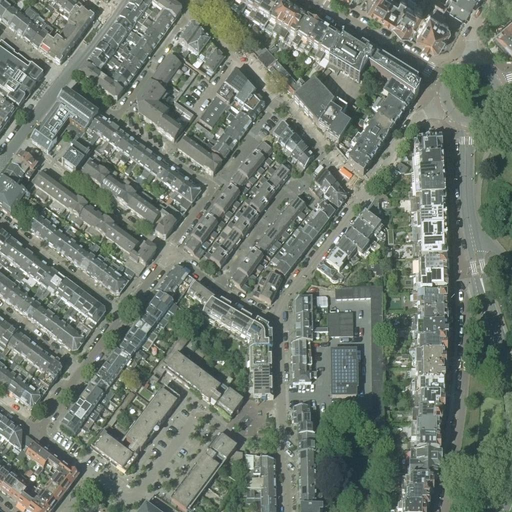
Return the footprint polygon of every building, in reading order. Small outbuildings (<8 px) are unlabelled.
[(6,0),(0,8),(0,22),(10,10),(7,7),(12,0),(6,0)] [(48,7),(52,10),(60,0),(49,0),(48,1),(51,3),(48,7)] [(60,0),(52,10),(54,11),(56,13),(58,10),(62,12),(70,2),(68,0),(60,0)] [(143,0),(134,0),(133,2),(146,11),(151,5),(143,0)] [(162,0),(156,0),(152,6),(156,9),(162,0)] [(162,0),(156,9),(162,14),(175,23),(181,15),(180,12),(175,7),(176,6),(167,0),(162,0)] [(225,8),(230,11),(236,0),(221,0),(219,4),(225,7),(225,8)] [(236,0),(230,11),(241,18),(252,0),(236,0)] [(252,0),(241,18),(252,25),(267,0),(252,0)] [(267,0),(252,25),(264,32),(280,7),(276,5),(277,4),(276,1),(274,0),(267,0)] [(368,0),(366,4),(379,12),(386,0),(368,0)] [(386,0),(379,12),(392,20),(403,0),(386,0)] [(403,0),(392,20),(408,30),(422,8),(415,3),(416,1),(415,0),(403,0)] [(435,5),(433,9),(441,14),(447,4),(445,3),(440,0),(431,0),(430,2),(435,5)] [(473,5),(464,0),(447,0),(445,3),(447,4),(466,16),(469,15),(471,12),(470,9),(472,5),(473,5)] [(504,0),(501,7),(509,14),(511,10),(511,6),(505,0),(504,0)] [(67,21),(78,8),(70,2),(62,12),(65,15),(63,18),(67,21)] [(133,2),(129,8),(142,18),(144,14),(149,19),(152,15),(146,11),(133,2)] [(210,9),(213,13),(219,5),(214,2),(210,9)] [(0,22),(8,28),(19,15),(24,7),(22,5),(20,4),(14,13),(10,10),(0,22)] [(264,32),(277,41),(285,27),(290,26),(293,21),(288,18),(291,14),(287,11),(288,9),(287,8),(286,7),(285,6),(284,6),(283,6),(282,5),(281,5),(280,7),(264,32)] [(70,23),(67,26),(81,38),(93,22),(92,20),(78,8),(67,21),(70,23)] [(129,8),(124,15),(142,28),(147,22),(145,20),(142,23),(139,21),(142,18),(129,8)] [(426,20),(425,20),(421,28),(417,35),(418,38),(424,42),(423,43),(427,46),(428,44),(434,48),(437,47),(438,46),(441,48),(444,48),(446,44),(446,41),(442,39),(448,29),(448,25),(442,21),(445,16),(441,14),(433,9),(430,14),(429,14),(426,20)] [(14,34),(22,40),(33,25),(38,19),(39,18),(34,14),(31,12),(25,20),(14,34)] [(154,12),(152,15),(170,29),(175,23),(162,14),(160,16),(154,12)] [(291,49),(292,48),(307,23),(307,22),(307,21),(306,20),(305,19),(303,18),(302,17),(301,17),(300,19),(295,16),(294,13),(291,14),(288,18),(293,21),(290,26),(285,27),(277,41),(291,49)] [(496,28),(495,29),(499,34),(492,39),(506,54),(511,49),(511,13),(504,21),(503,21),(500,20),(496,24),(496,27),(496,28)] [(8,28),(14,34),(25,20),(19,15),(8,28)] [(124,15),(119,21),(132,30),(134,28),(137,30),(135,33),(137,34),(139,31),(140,32),(142,28),(124,15)] [(152,15),(149,19),(155,23),(153,26),(166,35),(170,29),(152,15)] [(38,19),(33,25),(22,40),(30,46),(45,27),(43,25),(44,23),(38,19)] [(133,36),(130,33),(132,30),(119,21),(114,28),(133,41),(136,37),(135,37),(133,36)] [(147,22),(142,28),(161,42),(166,35),(153,26),(147,22)] [(292,48),(303,55),(319,30),(319,29),(319,26),(314,23),(311,24),(311,25),(307,23),(292,48)] [(67,26),(62,34),(65,36),(76,45),(81,38),(67,26)] [(30,46),(37,52),(46,41),(53,33),(45,27),(30,46)] [(114,28),(109,34),(122,44),(125,41),(130,44),(131,44),(133,41),(114,28)] [(161,42),(142,28),(140,32),(146,36),(143,39),(157,48),(161,42)] [(177,57),(181,61),(182,59),(187,52),(200,35),(194,28),(191,28),(179,44),(178,45),(179,45),(183,49),(177,57)] [(236,38),(239,41),(240,40),(244,37),(248,32),(244,30),(236,38)] [(303,55),(315,62),(330,37),(330,34),(325,31),(323,32),(319,30),(303,55)] [(240,40),(239,41),(247,50),(256,41),(248,32),(244,37),(240,40)] [(46,41),(37,52),(38,53),(48,60),(65,36),(62,34),(53,45),(46,41)] [(109,34),(105,40),(124,54),(126,51),(125,50),(127,48),(125,46),(124,48),(124,47),(123,49),(120,47),(122,44),(109,34)] [(209,45),(200,35),(187,52),(189,53),(198,60),(209,45)] [(65,36),(48,60),(58,67),(60,67),(76,45),(65,36)] [(136,37),(133,41),(151,55),(157,48),(143,39),(141,41),(136,37)] [(315,62),(326,69),(342,43),(342,40),(337,37),(334,38),(334,39),(330,37),(315,62)] [(105,40),(100,47),(113,56),(115,54),(120,57),(119,58),(120,58),(124,54),(105,40)] [(151,55),(133,41),(131,44),(133,45),(136,48),(133,52),(147,61),(151,55)] [(0,97),(3,100),(1,103),(16,113),(18,110),(24,102),(24,101),(24,100),(24,99),(23,99),(26,95),(29,98),(35,89),(32,87),(33,85),(33,86),(34,86),(35,86),(36,85),(37,85),(42,77),(18,57),(17,57),(14,55),(14,54),(1,43),(0,44),(0,97)] [(337,76),(339,72),(349,78),(359,85),(360,83),(367,71),(387,84),(414,102),(417,96),(419,91),(414,89),(418,83),(362,48),(361,49),(358,54),(342,44),(342,43),(326,69),(337,76)] [(209,45),(198,60),(192,68),(196,72),(203,64),(205,66),(203,69),(208,73),(204,78),(209,81),(224,61),(209,45)] [(251,55),(257,61),(267,53),(261,46),(251,55)] [(100,47),(96,53),(113,66),(116,63),(111,59),(113,56),(100,47)] [(273,47),(267,53),(257,61),(257,62),(267,72),(276,63),(270,57),(276,51),(273,47)] [(126,51),(124,54),(142,67),(147,61),(133,52),(131,56),(128,54),(129,53),(126,51)] [(96,53),(91,60),(104,69),(106,66),(112,71),(114,68),(113,68),(114,66),(113,66),(96,53)] [(142,67),(124,54),(120,58),(126,62),(124,64),(137,74),(142,67)] [(168,59),(162,68),(179,81),(183,75),(178,72),(182,65),(172,57),(170,60),(168,59)] [(91,60),(86,66),(105,80),(108,77),(104,74),(101,73),(104,69),(91,60)] [(278,63),(284,69),(287,66),(282,60),(278,63)] [(267,73),(281,88),(289,81),(284,74),(286,72),(284,69),(278,63),(273,68),(267,73)] [(114,67),(120,71),(133,80),(137,74),(124,64),(122,68),(116,64),(114,67)] [(123,93),(110,84),(105,80),(86,66),(85,68),(79,75),(80,78),(113,103),(117,102),(123,93)] [(162,68),(155,77),(167,86),(170,82),(175,86),(179,81),(162,68)] [(120,71),(115,78),(128,87),(133,80),(120,71)] [(216,100),(207,111),(220,120),(224,114),(226,115),(230,110),(231,110),(248,87),(241,79),(235,73),(216,100)] [(175,105),(196,77),(193,75),(172,103),(175,105),(173,108),(191,121),(193,118),(175,105)] [(155,77),(148,86),(165,97),(166,98),(170,93),(165,89),(167,86),(155,77)] [(115,78),(110,84),(123,93),(128,87),(115,78)] [(281,88),(293,101),(304,91),(298,85),(295,87),(289,81),(281,88)] [(304,113),(308,117),(310,115),(310,114),(313,111),(315,112),(322,105),(322,104),(327,99),(313,83),(310,86),(306,89),(304,91),(293,101),(294,103),(294,102),(298,107),(299,108),(299,107),(303,112),(303,113),(304,113)] [(379,96),(389,102),(405,114),(406,114),(406,113),(413,102),(414,102),(387,84),(379,96)] [(148,86),(141,96),(155,106),(157,102),(160,104),(165,97),(148,86)] [(231,110),(238,116),(239,117),(242,112),(255,95),(248,87),(231,110)] [(72,151),(67,159),(64,163),(62,166),(61,166),(75,176),(93,152),(93,153),(94,152),(90,149),(86,147),(79,142),(80,141),(83,137),(85,135),(97,117),(77,103),(65,94),(56,107),(39,130),(30,143),(47,155),(56,143),(55,142),(66,129),(77,137),(72,145),(74,146),(71,150),(72,151)] [(244,120),(252,125),(265,108),(264,105),(260,100),(255,95),(242,112),(247,116),(244,120)] [(136,103),(137,111),(153,108),(155,106),(141,96),(136,103)] [(365,99),(370,103),(400,122),(401,120),(405,114),(389,102),(386,106),(378,101),(377,102),(367,96),(365,99)] [(318,129),(333,105),(327,99),(322,104),(322,105),(315,112),(313,111),(310,114),(310,115),(308,117),(308,118),(308,119),(309,118),(313,123),(312,123),(314,125),(315,125),(318,128),(317,128),(318,129)] [(1,103),(0,103),(0,116),(9,123),(16,114),(1,103)] [(324,133),(328,136),(339,121),(347,110),(335,103),(333,105),(318,129),(319,130),(319,129),(324,133)] [(380,116),(377,119),(394,131),(398,125),(400,122),(370,103),(369,104),(374,107),(372,110),(380,116)] [(138,118),(147,125),(157,111),(153,108),(137,111),(138,118)] [(147,125),(156,131),(167,115),(161,110),(159,113),(157,111),(147,125)] [(220,120),(207,111),(199,122),(200,123),(210,130),(211,131),(220,120)] [(156,131),(165,138),(174,126),(170,123),(174,118),(168,114),(167,115),(156,131)] [(0,129),(3,132),(9,123),(0,116),(0,129)] [(231,116),(229,119),(247,132),(252,125),(244,120),(239,117),(238,116),(236,120),(231,116)] [(87,139),(90,142),(105,123),(98,118),(97,117),(85,135),(89,138),(87,139)] [(228,128),(227,128),(242,139),(247,132),(229,119),(226,122),(231,126),(229,129),(228,128)] [(367,119),(364,123),(388,140),(389,138),(393,131),(394,132),(394,131),(377,119),(374,124),(367,119)] [(339,121),(328,136),(326,139),(338,147),(350,129),(339,121)] [(98,138),(102,141),(111,128),(105,123),(90,142),(86,147),(90,149),(98,138)] [(174,126),(165,138),(174,144),(187,127),(181,123),(177,128),(174,126)] [(367,134),(364,138),(382,149),(386,143),(388,140),(364,123),(363,124),(361,123),(358,127),(367,134)] [(194,129),(212,141),(214,138),(197,126),(194,129)] [(272,146),(268,151),(273,154),(277,148),(276,147),(289,132),(284,127),(284,126),(283,126),(281,126),(272,138),(274,140),(270,145),(272,146)] [(100,157),(103,153),(118,133),(111,128),(102,141),(105,144),(101,150),(97,147),(94,152),(93,153),(100,157)] [(220,130),(218,133),(236,147),(242,139),(227,128),(226,129),(228,130),(225,134),(220,130)] [(295,140),(289,132),(276,147),(277,148),(284,153),(295,140)] [(112,148),(116,151),(125,138),(118,133),(103,153),(107,155),(112,148)] [(216,142),(215,144),(230,155),(236,147),(218,133),(215,137),(220,140),(218,144),(216,142)] [(177,152),(186,159),(199,141),(194,137),(190,143),(186,140),(177,152)] [(112,166),(114,168),(132,143),(125,138),(116,151),(119,154),(114,160),(116,162),(115,162),(114,162),(112,166)] [(357,139),(354,144),(375,159),(377,156),(381,149),(381,150),(382,149),(364,138),(362,142),(357,139)] [(301,146),(295,140),(284,153),(282,155),(289,160),(301,146)] [(186,159),(195,165),(204,153),(200,151),(204,145),(199,141),(186,159)] [(209,152),(215,156),(224,163),(230,155),(215,144),(212,141),(210,144),(215,147),(213,150),(208,146),(206,150),(209,152)] [(413,149),(414,163),(441,160),(441,159),(440,152),(441,152),(440,141),(431,142),(425,142),(417,143),(417,148),(413,149)] [(126,159),(129,161),(139,148),(132,143),(114,168),(117,170),(126,159)] [(348,153),(349,153),(370,167),(369,167),(374,161),(375,159),(354,144),(352,143),(349,148),(351,149),(348,153)] [(253,156),(264,164),(268,168),(272,164),(267,160),(273,154),(268,151),(262,145),(253,156)] [(307,153),(301,146),(289,160),(287,164),(294,169),(307,153)] [(128,178),(131,173),(146,153),(139,148),(129,161),(133,164),(124,175),(128,178)] [(195,165),(204,172),(215,156),(209,152),(207,156),(204,153),(195,165)] [(139,169),(143,171),(153,158),(146,153),(131,173),(134,176),(139,169)] [(313,160),(307,153),(294,169),(301,175),(304,172),(305,171),(313,161),(313,160)] [(370,167),(349,153),(345,159),(349,161),(347,164),(354,171),(363,177),(365,174),(365,173),(369,167),(369,168),(370,167)] [(215,156),(204,172),(213,178),(222,166),(218,163),(220,160),(224,163),(215,156)] [(245,165),(256,174),(260,178),(264,174),(259,170),(264,164),(253,156),(245,165)] [(19,157),(16,161),(35,175),(39,169),(22,157),(19,157)] [(143,178),(147,180),(159,163),(153,158),(143,171),(146,174),(143,178)] [(82,177),(89,182),(98,170),(96,169),(100,163),(94,159),(92,163),(89,160),(82,171),(85,173),(82,177)] [(414,163),(415,175),(442,173),(442,172),(441,165),(442,165),(441,160),(414,163)] [(16,161),(11,168),(25,177),(28,173),(31,175),(29,178),(31,180),(35,175),(16,161)] [(153,179),(156,181),(166,168),(159,163),(147,180),(145,183),(148,185),(153,179)] [(245,165),(237,175),(248,183),(252,187),(256,183),(251,179),(256,174),(245,165)] [(408,171),(400,165),(399,165),(394,172),(399,176),(405,176),(408,171)] [(89,182),(98,189),(111,171),(105,167),(101,173),(98,170),(89,182)] [(11,168),(6,174),(25,188),(26,187),(21,183),(25,177),(11,168)] [(166,168),(156,181),(160,184),(155,190),(159,192),(173,173),(167,168),(166,168),(167,168),(166,168)] [(267,174),(271,178),(282,187),(290,177),(280,168),(275,174),(270,170),(267,174)] [(98,189),(107,195),(116,183),(112,180),(116,175),(111,171),(98,189)] [(167,189),(170,191),(180,178),(173,173),(159,192),(162,195),(167,189)] [(409,175),(410,188),(443,186),(442,173),(415,175),(409,175)] [(6,174),(2,181),(20,195),(21,193),(25,188),(6,174)] [(33,196),(39,200),(51,182),(42,176),(39,174),(24,195),(27,197),(34,188),(37,191),(33,196)] [(248,183),(237,175),(229,184),(239,193),(240,193),(244,197),(248,193),(243,189),(248,183)] [(309,191),(315,197),(330,179),(326,175),(322,175),(309,191)] [(170,200),(173,202),(187,183),(180,178),(170,191),(174,194),(170,200)] [(259,184),(263,188),(274,197),(282,187),(271,178),(267,184),(262,180),(259,184)] [(323,195),(325,197),(335,186),(330,179),(315,197),(320,202),(321,200),(320,198),(323,195)] [(107,195),(115,202),(128,184),(123,180),(119,185),(116,183),(107,195)] [(20,195),(2,181),(0,183),(0,210),(10,218),(25,196),(21,193),(20,195)] [(48,198),(51,201),(60,189),(51,182),(39,200),(44,204),(48,198)] [(173,202),(180,207),(193,188),(187,183),(173,202)] [(115,202),(124,208),(133,196),(130,193),(133,188),(128,184),(115,202)] [(321,203),(323,206),(327,210),(341,193),(335,186),(325,197),(323,200),(324,200),(321,203)] [(407,199),(413,199),(413,201),(444,200),(443,186),(410,188),(411,195),(407,195),(407,199)] [(193,188),(180,207),(179,208),(186,213),(191,207),(199,195),(200,195),(199,192),(193,188)] [(251,194),(257,199),(267,208),(268,207),(266,206),(274,197),(263,188),(259,193),(254,190),(251,194)] [(51,209),(56,213),(69,195),(60,189),(51,201),(55,204),(51,209)] [(229,189),(221,199),(232,207),(236,211),(240,207),(235,203),(239,197),(229,189)] [(383,190),(379,195),(385,199),(388,201),(392,196),(383,190)] [(124,208),(133,215),(146,197),(141,193),(137,198),(133,196),(124,208)] [(341,193),(327,210),(334,217),(345,202),(346,202),(345,198),(341,193)] [(65,211),(69,214),(78,202),(69,195),(56,213),(61,216),(65,211)] [(133,215),(142,221),(151,209),(147,206),(151,201),(146,197),(133,215)] [(221,199),(214,209),(224,217),(229,221),(232,216),(228,213),(232,207),(221,199)] [(267,208),(257,199),(252,204),(248,200),(244,205),(249,209),(259,217),(267,208)] [(295,200),(286,210),(297,219),(302,222),(305,218),(300,214),(305,208),(295,200)] [(416,206),(416,216),(444,214),(444,206),(445,206),(444,200),(413,201),(413,206),(416,206)] [(69,222),(74,226),(87,208),(78,202),(69,214),(73,216),(69,222)] [(367,213),(372,217),(378,217),(378,208),(378,202),(374,203),(366,213),(367,213)] [(316,212),(318,214),(328,224),(334,217),(327,210),(323,206),(321,203),(320,203),(317,205),(317,206),(319,207),(320,208),(316,212)] [(164,210),(151,228),(152,228),(149,232),(162,241),(165,241),(176,227),(175,226),(176,224),(178,224),(182,218),(165,205),(165,206),(166,206),(164,210)] [(142,221),(151,228),(164,210),(158,206),(155,211),(151,209),(142,221)] [(28,232),(34,236),(44,223),(42,221),(45,216),(43,215),(44,214),(42,212),(44,210),(44,209),(44,210),(39,207),(37,210),(41,213),(28,232)] [(83,224),(87,227),(96,214),(87,208),(74,226),(79,229),(83,224)] [(206,219),(217,227),(222,231),(225,227),(220,223),(224,217),(214,209),(206,219)] [(286,210),(279,220),(289,228),(294,232),(297,228),(292,224),(297,219),(286,210)] [(235,218),(239,222),(250,230),(258,220),(247,212),(243,218),(238,214),(235,218)] [(86,235),(91,238),(104,221),(96,214),(87,227),(90,229),(86,235)] [(328,224),(318,214),(316,216),(316,217),(314,215),(312,214),(308,219),(323,231),(328,224)] [(412,231),(444,230),(444,225),(445,225),(445,214),(444,214),(416,216),(416,225),(411,225),(412,231)] [(364,216),(357,225),(373,237),(373,238),(383,245),(385,243),(385,239),(377,233),(380,229),(364,216)] [(378,217),(372,218),(372,219),(381,226),(382,217),(378,217)] [(206,219),(198,230),(209,238),(214,241),(217,237),(212,233),(217,227),(206,219)] [(308,227),(306,229),(317,238),(323,231),(308,219),(304,223),(308,227)] [(41,242),(55,223),(56,222),(53,221),(52,221),(51,221),(51,220),(47,225),(44,223),(34,236),(41,242)] [(279,220),(271,229),(281,238),(286,242),(289,238),(284,234),(289,228),(279,220)] [(101,237),(105,240),(113,227),(104,221),(91,238),(97,242),(101,237)] [(232,232),(243,240),(250,230),(239,222),(237,225),(235,228),(230,224),(227,229),(232,232)] [(41,242),(47,246),(57,233),(54,231),(59,225),(55,223),(41,242)] [(350,234),(368,249),(376,255),(380,249),(370,242),(373,238),(373,237),(357,225),(350,234)] [(53,251),(67,232),(70,228),(68,227),(66,229),(66,228),(60,235),(57,233),(47,246),(53,251)] [(104,248),(109,251),(122,234),(113,227),(105,240),(108,242),(104,248)] [(271,229),(263,239),(273,248),(278,252),(281,247),(276,244),(281,238),(271,229)] [(299,229),(296,233),(311,245),(317,238),(306,229),(303,232),(299,229)] [(198,230),(191,239),(202,248),(207,251),(210,247),(205,243),(209,238),(198,230)] [(414,237),(414,246),(446,244),(445,235),(444,230),(412,231),(413,237),(414,237)] [(53,251),(60,256),(70,242),(74,237),(67,232),(53,251)] [(219,239),(224,242),(235,250),(243,240),(232,232),(228,238),(223,234),(219,239)] [(297,240),(295,243),(306,252),(311,245),(296,233),(293,237),(297,240)] [(118,250),(122,253),(131,240),(122,234),(109,251),(115,255),(118,250)] [(343,244),(342,244),(356,254),(365,262),(369,258),(364,254),(368,249),(350,234),(343,244)] [(66,261),(76,247),(83,238),(79,235),(77,238),(78,238),(73,245),(70,242),(60,256),(66,261)] [(3,236),(0,240),(0,253),(0,254),(10,241),(3,236)] [(202,248),(191,239),(183,250),(183,251),(186,254),(187,253),(194,258),(199,261),(202,257),(204,254),(200,251),(202,248)] [(273,248),(263,239),(255,249),(265,257),(270,261),(273,257),(268,253),(273,248)] [(122,261),(126,264),(130,259),(139,246),(131,240),(122,253),(126,255),(122,261)] [(290,240),(285,247),(301,259),(306,252),(295,243),(290,240)] [(0,262),(0,266),(1,268),(17,246),(10,241),(0,254),(0,257),(3,259),(0,262)] [(128,271),(134,276),(138,278),(143,272),(143,270),(144,269),(145,269),(155,255),(155,252),(142,242),(139,246),(130,259),(126,264),(127,265),(124,268),(128,271)] [(212,249),(217,253),(228,261),(235,250),(224,242),(220,248),(215,245),(212,249)] [(342,244),(334,255),(346,264),(352,268),(358,263),(352,258),(356,254),(342,244)] [(446,244),(414,246),(415,261),(446,260),(446,254),(445,245),(446,245),(446,244)] [(72,265),(79,270),(96,248),(93,245),(90,249),(90,248),(86,254),(83,252),(72,265)] [(1,268),(5,271),(8,273),(9,270),(6,268),(9,264),(12,266),(23,251),(17,246),(1,268)] [(66,261),(72,265),(83,252),(76,247),(66,261)] [(286,255),(284,257),(295,266),(301,259),(285,247),(281,251),(286,255)] [(79,270),(85,275),(96,262),(92,259),(99,250),(96,248),(79,270)] [(217,253),(212,249),(210,252),(215,256),(213,258),(208,255),(204,259),(209,263),(220,271),(228,261),(217,253)] [(12,276),(14,278),(30,256),(23,251),(12,266),(16,270),(14,273),(10,270),(9,270),(8,273),(12,276)] [(252,252),(244,263),(255,271),(260,274),(263,270),(258,267),(263,260),(252,252)] [(334,255),(325,266),(341,278),(346,273),(348,271),(344,267),(346,264),(334,255)] [(30,256),(14,278),(21,282),(21,283),(23,280),(19,278),(22,274),(26,277),(37,262),(30,256)] [(276,257),(274,260),(290,273),(295,266),(284,257),(281,261),(276,257)] [(85,275),(92,280),(105,262),(99,258),(96,262),(85,275)] [(290,273),(274,260),(270,264),(276,268),(273,272),(284,280),(290,273)] [(92,280),(98,285),(108,271),(105,269),(109,264),(107,263),(108,262),(107,261),(105,262),(92,280)] [(418,269),(418,278),(448,277),(448,265),(445,263),(438,263),(438,261),(433,262),(433,263),(414,264),(414,269),(418,269)] [(24,285),(28,287),(28,288),(44,267),(37,262),(26,277),(30,280),(27,283),(23,280),(21,283),(24,285)] [(237,273),(248,281),(253,285),(256,280),(251,276),(255,271),(244,263),(237,273)] [(341,278),(325,266),(322,264),(316,272),(332,284),(333,285),(334,285),(335,284),(336,284),(337,284),(338,283),(338,282),(340,283),(343,280),(341,278)] [(366,264),(366,274),(375,274),(375,278),(382,278),(382,264),(366,264)] [(98,285),(104,289),(119,270),(112,265),(108,271),(98,285)] [(36,284),(40,288),(52,272),(44,267),(28,288),(32,290),(36,284)] [(104,289),(110,294),(120,281),(118,279),(122,273),(122,274),(124,271),(120,268),(119,270),(104,289)] [(175,269),(170,275),(183,284),(189,289),(194,283),(175,269)] [(120,281),(110,294),(114,297),(119,297),(129,283),(134,276),(128,271),(124,276),(127,278),(124,282),(121,280),(120,281)] [(35,294),(37,295),(41,297),(42,298),(58,277),(52,272),(40,288),(35,294)] [(248,281),(237,273),(229,284),(240,291),(245,295),(249,290),(244,287),(248,281)] [(170,275),(165,281),(178,291),(184,296),(187,292),(182,288),(182,289),(181,288),(183,284),(170,275)] [(0,284),(0,297),(14,278),(12,276),(9,279),(6,283),(3,280),(0,284)] [(42,298),(45,300),(45,301),(50,295),(54,298),(54,297),(65,283),(58,277),(42,298)] [(448,277),(418,278),(418,287),(420,287),(420,295),(445,294),(445,291),(446,291),(448,289),(448,277)] [(0,297),(0,299),(5,304),(15,290),(12,288),(16,283),(19,285),(21,282),(14,278),(0,297)] [(258,287),(264,289),(276,295),(281,284),(269,278),(266,285),(260,282),(258,287)] [(165,281),(161,287),(173,297),(178,291),(165,281)] [(52,306),(55,308),(71,287),(65,283),(54,297),(58,299),(52,306)] [(5,304),(12,309),(26,290),(28,287),(24,285),(19,292),(15,290),(5,304)] [(184,301),(200,313),(212,297),(196,285),(184,301)] [(64,304),(67,306),(77,292),(71,287),(55,308),(61,313),(64,310),(61,307),(64,304)] [(173,297),(161,287),(155,294),(159,297),(169,304),(173,297)] [(324,428),(370,425),(383,424),(384,424),(382,288),(334,290),(335,302),(370,301),(371,413),(324,416),(324,423),(316,424),(316,428),(324,428)] [(276,295),(264,289),(261,296),(255,293),(253,298),(258,301),(270,307),(276,295)] [(12,309),(18,313),(28,300),(25,297),(29,292),(26,290),(12,309)] [(65,316),(66,317),(69,318),(85,297),(77,292),(67,306),(70,309),(65,316)] [(18,313),(25,318),(41,297),(37,295),(32,302),(28,300),(18,313)] [(419,306),(419,313),(446,313),(449,313),(449,300),(446,298),(439,298),(438,296),(434,296),(434,298),(412,299),(413,306),(417,306),(419,306)] [(25,318),(31,323),(41,310),(38,307),(40,304),(41,305),(45,300),(42,298),(41,297),(25,318)] [(69,318),(69,319),(71,321),(77,314),(80,316),(91,302),(85,297),(69,318)] [(154,303),(172,317),(173,317),(178,310),(175,308),(169,304),(159,297),(154,303)] [(204,315),(202,319),(204,320),(219,301),(216,299),(212,297),(200,313),(204,315)] [(317,298),(317,307),(328,308),(328,298),(317,298)] [(295,305),(295,318),(315,317),(314,310),(313,308),(312,308),(311,300),(298,301),(295,305)] [(204,320),(202,319),(201,320),(214,328),(215,325),(249,345),(249,378),(252,378),(253,401),(261,401),(261,403),(265,403),(265,401),(273,401),(272,352),(271,352),(271,347),(269,347),(269,344),(270,344),(271,343),(271,342),(271,336),(271,334),(271,333),(270,332),(269,331),(268,330),(267,329),(267,330),(258,324),(219,301),(204,320)] [(75,323),(76,324),(79,327),(81,328),(97,307),(91,302),(80,316),(75,323)] [(154,303),(149,310),(162,320),(164,317),(169,321),(170,320),(172,317),(154,303)] [(37,328),(48,314),(52,309),(48,307),(44,312),(41,310),(31,323),(37,328)] [(81,328),(84,330),(90,335),(104,316),(104,311),(103,311),(97,307),(81,328)] [(185,313),(192,318),(195,314),(188,309),(185,313)] [(149,310),(143,318),(163,332),(168,325),(162,320),(149,310)] [(417,329),(445,328),(449,328),(449,320),(447,318),(446,318),(446,313),(419,313),(417,313),(417,320),(417,329)] [(37,328),(44,333),(54,319),(48,314),(37,328)] [(327,330),(327,335),(327,339),(353,339),(352,315),(326,316),(327,330)] [(50,338),(56,343),(67,329),(63,326),(69,319),(69,318),(66,317),(61,324),(50,338)] [(188,324),(183,320),(179,317),(176,320),(185,327),(188,324)] [(295,318),(295,327),(311,327),(311,323),(318,323),(318,317),(315,317),(295,318)] [(143,318),(138,325),(151,334),(156,338),(158,335),(160,336),(163,333),(163,332),(143,318)] [(44,333),(50,338),(61,324),(54,319),(44,333)] [(195,320),(189,328),(193,331),(199,323),(195,320)] [(175,335),(178,337),(178,338),(184,329),(179,324),(178,325),(175,323),(172,327),(177,331),(175,335)] [(56,343),(63,348),(79,327),(76,324),(70,331),(67,329),(56,343)] [(0,343),(1,344),(11,330),(5,325),(0,331),(0,343)] [(138,325),(133,332),(153,346),(155,343),(149,338),(151,334),(138,325)] [(63,348),(68,351),(84,330),(81,328),(79,327),(63,348)] [(295,327),(295,337),(318,335),(327,335),(327,330),(312,331),(311,327),(295,327)] [(416,335),(416,343),(444,343),(448,343),(450,341),(450,335),(448,333),(446,333),(445,328),(417,329),(411,329),(411,334),(416,335)] [(0,344),(0,349),(4,353),(18,335),(11,330),(1,344),(0,344)] [(84,330),(68,351),(72,354),(77,353),(90,335),(84,330)] [(133,332),(127,339),(140,349),(140,348),(147,353),(153,346),(133,332)] [(1,356),(3,358),(4,359),(10,351),(14,354),(24,340),(18,335),(4,353),(1,356)] [(295,337),(296,345),(310,344),(312,343),(312,340),(318,340),(318,335),(295,337)] [(127,339),(122,346),(141,359),(142,360),(148,364),(150,361),(138,352),(140,349),(127,339)] [(181,339),(162,365),(168,370),(177,357),(188,343),(181,339)] [(10,363),(13,365),(14,366),(30,345),(24,340),(14,354),(16,356),(10,363)] [(419,348),(419,357),(443,357),(448,357),(448,347),(445,347),(444,343),(416,343),(414,343),(414,348),(419,348)] [(292,346),(292,355),(310,354),(310,344),(296,345),(292,346)] [(14,366),(16,367),(17,368),(23,361),(26,363),(36,349),(30,345),(14,366)] [(130,362),(136,367),(142,360),(141,359),(122,346),(117,353),(130,362)] [(23,373),(27,376),(43,355),(36,349),(26,363),(29,365),(23,373)] [(117,353),(111,360),(134,377),(137,373),(134,371),(136,367),(130,362),(117,353)] [(331,365),(331,391),(331,390),(331,399),(355,399),(355,390),(356,390),(356,365),(355,365),(355,353),(331,354),(331,365)] [(27,376),(29,377),(30,378),(36,371),(39,373),(50,360),(43,355),(27,376)] [(210,404),(215,408),(213,410),(229,422),(243,404),(227,393),(228,391),(222,387),(221,389),(177,357),(168,370),(165,373),(209,405),(210,404)] [(415,371),(442,371),(446,371),(448,369),(448,364),(446,362),(444,362),(443,357),(419,357),(415,357),(415,371)] [(36,383),(41,386),(57,365),(50,360),(39,373),(42,375),(36,383)] [(134,377),(111,360),(105,368),(119,378),(125,382),(128,378),(129,377),(132,380),(134,377)] [(292,361),(292,369),(310,368),(310,360),(292,361)] [(0,375),(0,388),(16,367),(14,366),(13,365),(7,372),(4,370),(0,375)] [(41,386),(42,387),(48,392),(62,373),(61,368),(57,365),(41,386)] [(168,370),(162,365),(155,374),(161,378),(165,373),(168,370)] [(0,388),(6,393),(16,380),(19,376),(22,372),(17,368),(16,367),(0,388)] [(105,368),(100,375),(119,389),(125,382),(119,378),(105,368)] [(292,369),(292,376),(311,376),(310,368),(292,369)] [(417,385),(443,385),(446,385),(446,376),(443,376),(442,371),(415,371),(415,376),(417,376),(417,385)] [(6,393),(13,398),(29,377),(27,376),(23,373),(22,372),(19,376),(22,378),(20,382),(16,380),(6,393)] [(100,375),(95,382),(114,396),(119,389),(100,375)] [(311,376),(292,376),(293,386),(311,386),(311,380),(315,380),(315,375),(311,376)] [(13,398),(19,403),(29,389),(26,387),(32,380),(30,378),(29,377),(13,398)] [(19,403),(26,408),(42,387),(41,386),(36,383),(35,382),(34,384),(37,386),(33,392),(29,389),(19,403)] [(95,382),(89,390),(108,404),(111,400),(114,396),(95,382)] [(414,399),(417,399),(443,400),(443,395),(445,392),(445,388),(443,385),(417,385),(417,395),(414,395),(414,399)] [(42,387),(26,408),(29,411),(34,410),(42,399),(39,396),(42,393),(45,395),(48,392),(42,387)] [(84,397),(103,411),(106,407),(108,404),(89,390),(84,397)] [(124,442),(120,447),(129,454),(135,458),(139,453),(140,454),(180,402),(164,390),(124,442)] [(131,395),(125,402),(129,405),(135,398),(131,395)] [(84,397),(78,404),(98,418),(100,415),(100,414),(103,411),(84,397)] [(417,399),(417,413),(441,414),(443,414),(445,412),(445,407),(443,405),(443,400),(417,399)] [(129,405),(125,402),(120,409),(124,412),(129,405)] [(78,404),(73,411),(87,421),(93,425),(98,418),(78,404)] [(293,411),(293,420),(309,419),(309,415),(315,415),(315,410),(293,411)] [(73,411),(68,418),(87,432),(93,425),(87,421),(73,411)] [(118,412),(112,419),(116,422),(122,415),(118,412)] [(412,427),(413,427),(439,428),(441,428),(443,426),(443,421),(441,419),(441,414),(417,413),(412,413),(412,427)] [(68,418),(61,428),(74,438),(80,431),(87,436),(88,436),(89,434),(87,432),(68,418)] [(116,422),(112,419),(107,426),(111,429),(116,422)] [(294,430),(297,429),(316,428),(316,424),(309,424),(309,419),(293,420),(294,430)] [(0,439),(1,440),(11,427),(4,422),(0,427),(0,439)] [(0,449),(0,453),(2,455),(6,450),(11,443),(17,432),(11,427),(1,440),(5,443),(0,449)] [(439,428),(413,427),(412,427),(411,427),(411,441),(413,441),(439,441),(441,439),(441,435),(439,433),(439,428)] [(297,429),(298,438),(314,438),(314,433),(324,433),(324,428),(316,428),(297,429)] [(356,431),(335,433),(336,443),(357,441),(356,431)] [(11,443),(6,450),(9,452),(11,448),(15,451),(13,454),(18,457),(20,454),(21,440),(21,435),(17,432),(11,443)] [(90,450),(117,470),(129,454),(120,447),(102,434),(90,450)] [(177,508),(182,511),(189,511),(219,471),(222,473),(226,468),(224,466),(229,460),(233,455),(236,451),(218,437),(206,453),(209,455),(205,461),(203,459),(171,503),(177,508)] [(298,438),(298,447),(320,446),(324,446),(324,442),(314,442),(314,438),(298,438)] [(20,466),(25,459),(35,445),(27,439),(21,440),(20,454),(15,462),(20,466)] [(413,441),(413,455),(443,455),(443,449),(442,449),(439,446),(439,441),(413,441)] [(25,469),(26,469),(29,471),(34,465),(44,452),(35,445),(25,459),(30,462),(25,469)] [(298,447),(298,456),(314,455),(314,451),(320,451),(320,446),(298,447)] [(43,472),(45,469),(47,466),(52,458),(44,452),(34,465),(43,472)] [(129,454),(117,470),(125,476),(137,460),(135,458),(129,454)] [(241,454),(233,455),(229,460),(242,470),(241,457),(241,454)] [(298,456),(298,465),(324,464),(324,455),(321,455),(321,460),(314,460),(314,455),(298,456)] [(394,481),(402,481),(432,481),(438,481),(438,473),(439,473),(440,472),(440,459),(441,459),(441,458),(442,458),(442,457),(443,456),(443,455),(413,455),(411,455),(411,467),(410,467),(410,478),(405,478),(404,477),(396,477),(394,478),(394,481)] [(245,469),(245,470),(246,493),(246,502),(275,502),(275,482),(259,481),(253,481),(253,477),(252,472),(252,459),(246,457),(245,457),(245,458),(245,463),(245,464),(245,469)] [(58,474),(56,477),(71,488),(78,478),(52,458),(47,466),(45,469),(49,472),(52,469),(58,474)] [(253,459),(252,459),(252,472),(275,472),(274,464),(253,459)] [(0,474),(10,461),(9,460),(5,464),(3,463),(0,466),(0,474)] [(0,491),(0,492),(11,478),(7,474),(11,469),(8,467),(12,462),(10,461),(0,474),(0,491)] [(298,465),(298,474),(315,474),(314,469),(324,469),(324,464),(298,465)] [(33,474),(29,471),(25,477),(29,480),(33,474)] [(275,482),(275,472),(252,472),(253,477),(259,477),(259,481),(275,482)] [(11,478),(0,492),(1,493),(2,494),(4,496),(5,496),(9,499),(22,481),(14,474),(11,478)] [(298,474),(299,483),(325,482),(325,478),(315,478),(315,474),(298,474)] [(44,483),(48,486),(63,498),(71,488),(56,477),(52,482),(47,478),(44,483)] [(17,505),(24,496),(25,495),(28,491),(23,487),(26,484),(22,481),(9,499),(13,501),(13,503),(15,504),(17,505)] [(402,481),(401,495),(402,495),(428,496),(432,496),(434,494),(434,489),(432,487),(432,481),(402,481)] [(299,483),(299,492),(315,492),(315,487),(321,487),(325,487),(325,482),(299,483)] [(40,487),(37,490),(57,506),(63,498),(48,486),(45,491),(40,487)] [(37,490),(34,494),(39,498),(35,503),(47,511),(52,511),(57,506),(37,490)] [(299,501),(322,500),(325,500),(325,496),(325,495),(315,496),(315,492),(299,492),(299,500),(299,501)] [(24,496),(17,505),(25,511),(47,511),(35,503),(25,495),(24,496)] [(403,509),(424,510),(428,510),(430,508),(430,503),(428,501),(428,496),(402,495),(402,496),(402,502),(404,502),(403,509)] [(299,501),(299,510),(315,509),(315,505),(322,505),(322,500),(299,501)] [(260,506),(260,511),(275,511),(275,502),(246,502),(246,506),(260,506)]
